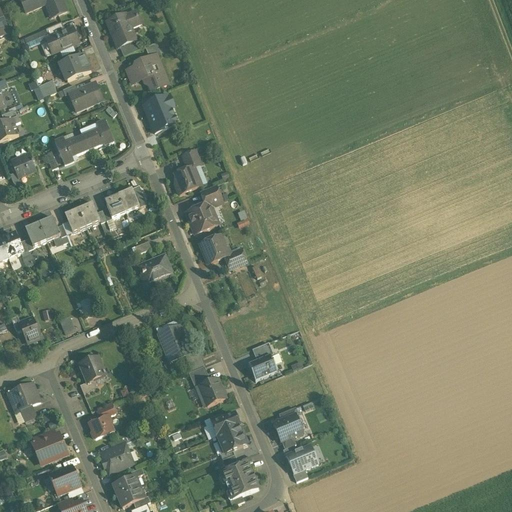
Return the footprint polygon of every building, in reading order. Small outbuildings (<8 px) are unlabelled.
[(61,0),(19,0),(26,14),(46,5),(51,19),(67,13),(61,0)] [(0,11),(0,36),(9,33),(0,11)] [(126,16),(108,24),(118,50),(121,49),(136,43),(137,42),(131,29),(141,25),(136,13),(126,17),(126,16)] [(61,25),(45,31),(48,37),(56,34),(64,30),(61,25)] [(64,30),(56,34),(58,37),(48,41),(50,45),(54,56),(79,46),(73,31),(65,34),(64,30)] [(45,31),(25,40),(28,48),(30,49),(41,45),(42,47),(50,45),(48,41),(58,37),(56,34),(48,37),(45,31)] [(140,52),(136,43),(121,49),(124,59),(140,52)] [(50,45),(42,47),(46,57),(48,58),(54,56),(50,45)] [(158,45),(146,50),(150,60),(157,57),(158,60),(163,58),(158,45)] [(84,56),(60,66),(67,83),(91,74),(84,56)] [(150,60),(137,65),(137,68),(137,69),(130,71),(132,77),(130,78),(133,85),(143,81),(145,84),(148,85),(149,85),(152,92),(164,87),(159,75),(164,73),(158,60),(157,57),(150,60)] [(52,83),(39,89),(44,100),(57,95),(52,83)] [(77,93),(69,96),(69,97),(76,114),(103,103),(95,85),(77,93)] [(75,88),(63,93),(65,98),(69,97),(69,96),(77,93),(75,88)] [(154,98),(142,103),(144,109),(157,104),(154,98)] [(157,104),(144,109),(155,135),(176,127),(169,111),(173,110),(169,99),(157,104)] [(13,113),(2,118),(5,125),(12,122),(16,120),(13,113)] [(5,125),(0,126),(0,146),(7,143),(19,138),(12,122),(5,125)] [(107,128),(83,139),(88,152),(104,146),(105,148),(114,144),(107,128)] [(83,139),(65,146),(67,149),(59,152),(65,167),(74,163),(72,159),(88,152),(83,139)] [(7,143),(0,146),(0,152),(9,149),(7,143)] [(196,153),(183,158),(189,171),(194,169),(195,169),(202,166),(196,153)] [(31,156),(12,164),(16,176),(19,181),(38,173),(31,156)] [(54,158),(48,161),(52,172),(58,170),(54,158)] [(189,171),(175,176),(179,186),(176,187),(180,196),(202,187),(195,169),(194,169),(189,171)] [(16,176),(10,178),(15,189),(21,187),(19,181),(16,176)] [(139,187),(118,196),(126,214),(139,208),(135,197),(142,194),(139,187)] [(216,188),(201,194),(206,207),(210,206),(211,209),(223,204),(216,188)] [(142,194),(135,197),(139,208),(147,205),(142,194)] [(118,196),(104,202),(108,209),(112,220),(126,214),(118,196)] [(93,205),(79,210),(86,228),(100,223),(96,214),(93,205)] [(206,207),(202,209),(201,206),(195,208),(195,212),(187,215),(196,236),(218,226),(211,209),(210,206),(206,207)] [(108,209),(102,212),(106,222),(112,220),(108,209)] [(79,210),(65,216),(72,234),(86,228),(79,210)] [(102,212),(96,214),(100,223),(101,224),(106,222),(102,212)] [(53,219),(39,225),(47,243),(61,237),(57,229),(53,219)] [(238,223),(239,228),(250,225),(248,220),(238,223)] [(39,225),(25,231),(29,241),(33,249),(47,243),(39,225)] [(63,227),(57,229),(61,237),(61,239),(67,236),(63,227)] [(15,237),(2,243),(9,261),(23,255),(19,245),(15,237)] [(222,238),(202,246),(203,250),(206,251),(208,257),(208,258),(210,265),(226,259),(231,256),(229,251),(227,250),(222,238)] [(29,241),(24,243),(28,253),(33,250),(33,249),(29,241)] [(2,243),(0,243),(0,264),(9,261),(2,243)] [(24,243),(19,245),(23,255),(28,253),(24,243)] [(149,243),(132,250),(135,257),(152,251),(149,243)] [(242,251),(231,256),(226,259),(231,270),(247,264),(242,251)] [(165,256),(140,267),(143,276),(146,274),(151,288),(152,287),(151,285),(173,276),(165,256)] [(98,315),(93,305),(83,309),(87,319),(98,315)] [(64,337),(75,334),(71,318),(61,321),(64,337)] [(18,319),(12,322),(17,336),(23,333),(20,326),(21,325),(18,319)] [(21,325),(20,326),(23,333),(28,346),(42,340),(34,320),(21,325)] [(180,321),(155,328),(157,333),(181,326),(180,321)] [(193,353),(189,343),(187,344),(180,327),(159,336),(168,358),(176,354),(178,360),(186,357),(188,362),(200,357),(197,351),(193,353)] [(269,345),(252,351),(257,363),(271,357),(271,358),(274,356),(269,345)] [(278,355),(274,357),(274,356),(271,358),(275,366),(281,363),(278,355)] [(200,357),(188,362),(192,374),(204,369),(205,368),(200,357)] [(257,363),(249,366),(256,383),(278,374),(275,366),(271,358),(271,357),(257,363)] [(99,359),(79,367),(87,385),(87,386),(94,383),(93,380),(105,375),(99,359)] [(192,374),(189,375),(195,390),(197,390),(199,389),(199,388),(210,384),(204,369),(192,374)] [(105,375),(93,380),(94,383),(97,388),(98,387),(105,384),(107,381),(108,381),(105,375)] [(210,384),(199,388),(199,389),(197,390),(204,407),(207,408),(226,400),(218,381),(210,384)] [(94,383),(87,386),(87,385),(80,388),(84,397),(98,392),(97,388),(94,383)] [(33,387),(9,397),(16,415),(21,413),(33,408),(41,405),(41,404),(39,405),(35,396),(37,395),(33,387)] [(113,407),(97,414),(100,422),(109,418),(109,419),(115,416),(117,414),(116,413),(113,407)] [(33,408),(21,413),(25,425),(37,420),(33,408)] [(296,410),(279,417),(281,423),(282,423),(294,417),(295,418),(298,416),(296,410)] [(43,424),(54,421),(52,413),(41,416),(43,424)] [(221,416),(210,421),(212,426),(223,422),(221,416)] [(223,422),(212,426),(217,438),(218,438),(239,429),(240,429),(235,417),(223,422)] [(294,417),(282,423),(281,423),(273,426),(281,445),(282,445),(282,444),(293,440),(297,438),(299,439),(302,438),(304,435),(302,432),(300,431),(295,418),(294,417)] [(100,422),(89,426),(92,434),(92,436),(94,441),(96,442),(114,434),(111,427),(112,425),(109,419),(109,418),(100,422)] [(239,429),(218,438),(225,455),(225,456),(233,452),(246,447),(243,439),(244,437),(243,435),(241,434),(239,429)] [(54,432),(33,440),(35,446),(57,437),(54,432)] [(35,446),(33,447),(37,455),(39,454),(42,462),(49,465),(67,457),(59,437),(57,437),(35,446)] [(127,439),(110,446),(112,452),(126,446),(129,445),(127,439)] [(293,440),(282,444),(282,445),(285,452),(295,448),(296,447),(293,440)] [(112,452),(101,456),(103,463),(102,464),(105,471),(106,471),(109,478),(135,467),(126,446),(112,452)] [(285,452),(283,452),(286,458),(287,458),(297,454),(295,448),(285,452)] [(297,454),(287,458),(294,476),(305,472),(318,467),(311,448),(297,454)] [(233,452),(225,456),(225,455),(220,457),(225,469),(237,464),(233,452)] [(250,458),(238,463),(240,469),(248,466),(248,467),(253,465),(250,458)] [(70,463),(56,469),(58,474),(72,468),(70,463)] [(240,469),(222,477),(232,502),(233,503),(242,499),(258,492),(255,483),(256,483),(258,479),(254,477),(253,477),(248,467),(248,466),(240,469)] [(58,474),(49,478),(58,499),(67,495),(81,490),(72,468),(58,474)] [(142,471),(122,479),(125,484),(136,480),(144,477),(142,471)] [(305,472),(294,476),(293,477),(297,485),(308,480),(305,472)] [(125,484),(114,489),(116,494),(117,495),(119,499),(140,490),(136,480),(125,484)] [(81,490),(67,495),(70,501),(84,495),(81,490)] [(140,490),(119,499),(121,503),(120,505),(122,510),(134,506),(145,501),(144,501),(140,490)] [(145,501),(134,506),(136,511),(148,506),(151,505),(148,499),(144,501),(145,501)] [(242,499),(233,503),(232,502),(230,503),(232,509),(244,504),(242,499)] [(68,501),(57,506),(59,511),(60,511),(71,507),(68,501)]
